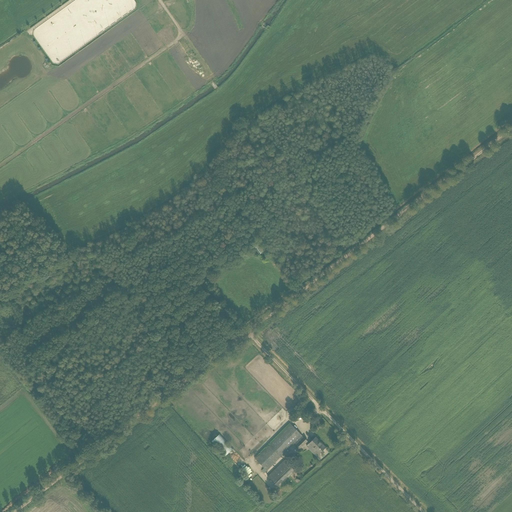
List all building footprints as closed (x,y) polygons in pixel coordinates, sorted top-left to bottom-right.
[(253,247),(259,254),(264,251),(258,244),(253,247)] [(255,459),(267,470),(302,436),(291,424),(255,459)] [(221,434),(213,440),(226,456),(234,451),(221,434)] [(296,444),(299,447),(300,449),(307,441),(303,437),(296,444)] [(306,446),(316,456),(325,447),(315,437),(309,444),(306,446)] [(267,476),(277,486),(294,469),(284,460),(267,476)]
